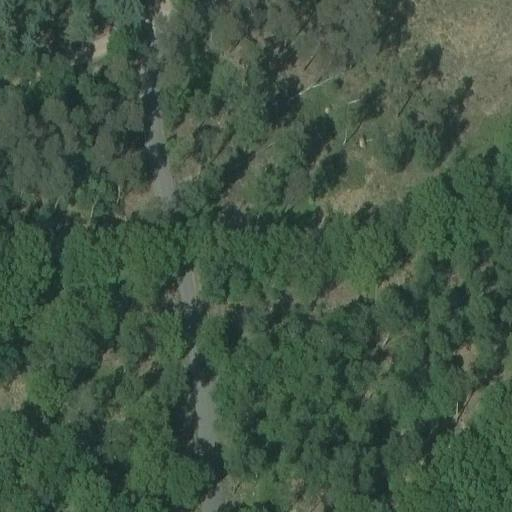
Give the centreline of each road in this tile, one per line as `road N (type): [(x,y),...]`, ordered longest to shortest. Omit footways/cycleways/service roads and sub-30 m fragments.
road 1 (unclassified): [(202,0),(180,10),(163,331),(242,511)]
road 2 (track): [(0,100),(180,10)]
road 3 (track): [(0,259),(166,260)]
